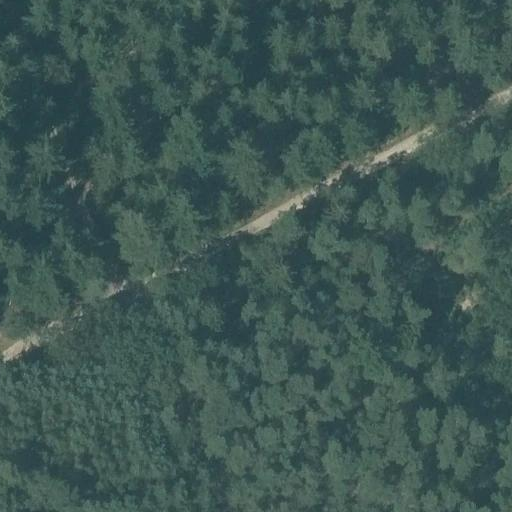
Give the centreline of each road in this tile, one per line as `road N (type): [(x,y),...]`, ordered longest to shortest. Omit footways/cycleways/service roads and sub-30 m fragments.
road 1 (track): [(511,80),(112,281)]
road 2 (track): [(112,281),(1,0)]
road 3 (track): [(112,281),(230,511)]
road 4 (track): [(112,281),(0,340)]
